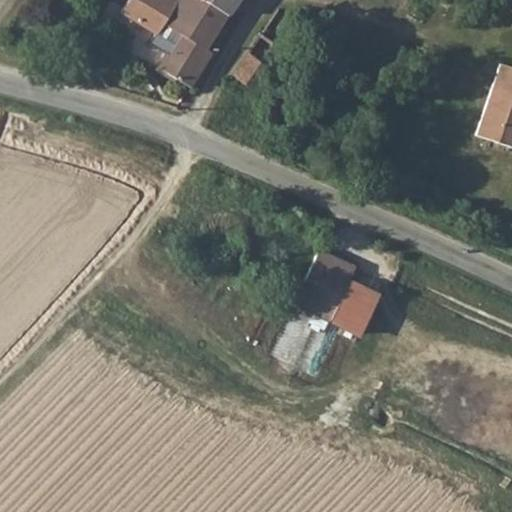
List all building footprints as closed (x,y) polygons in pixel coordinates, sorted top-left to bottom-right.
[(128,16),(139,0),(127,0),(121,11),(128,16)] [(137,22),(152,0),(139,0),(128,16),(137,22)] [(162,71),(193,86),(212,53),(208,51),(227,17),(213,5),(204,0),(177,0),(177,2),(173,0),(152,0),(137,22),(156,33),(164,23),(183,35),(162,71)] [(204,0),(213,5),(227,17),(238,0),(204,0)] [(254,97),(283,119),(304,134),(322,108),(319,106),(328,93),(299,72),(290,86),(281,80),(289,68),(280,61),(286,52),(259,34),(230,76),(257,93),(254,97)] [(511,68),(499,65),(474,137),(511,149),(511,68)] [(269,212),(286,220),(292,208),(275,201),(269,212)] [(340,282),(345,272),(356,278),(372,244),(332,226),(312,269),(340,282)]
